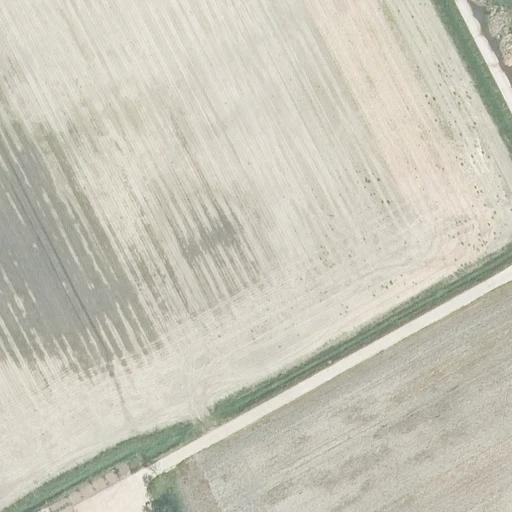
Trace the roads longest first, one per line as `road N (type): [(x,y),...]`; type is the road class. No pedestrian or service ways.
road 1 (unclassified): [(511,280),(110,502)]
road 2 (unclassified): [(454,0),(511,113)]
